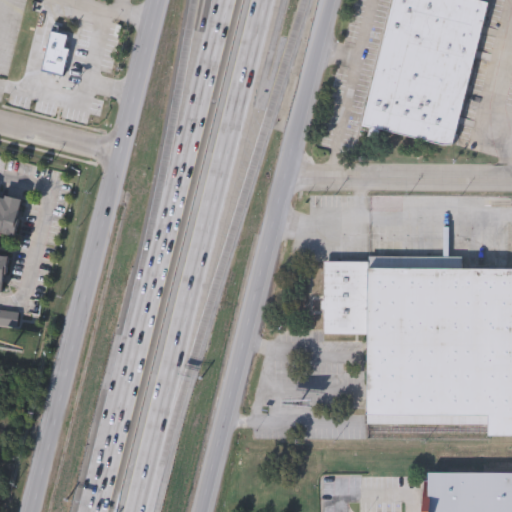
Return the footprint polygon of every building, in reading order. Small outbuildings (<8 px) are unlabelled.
[(451,149),(360,125),(392,0),(468,0),(488,5),(451,149)] [(65,50),(69,51),(62,79),(40,74),(49,32),(68,36),(65,50)] [(13,235),(0,231),(0,191),(23,197),(13,235)] [(0,250),(9,252),(3,291),(0,290),(0,250)] [(511,429),(486,429),(486,427),(365,426),(365,336),(323,336),(324,261),(442,261),(441,270),(511,270),(511,429)] [(426,511),(427,474),(511,474),(511,511),(426,511)]
